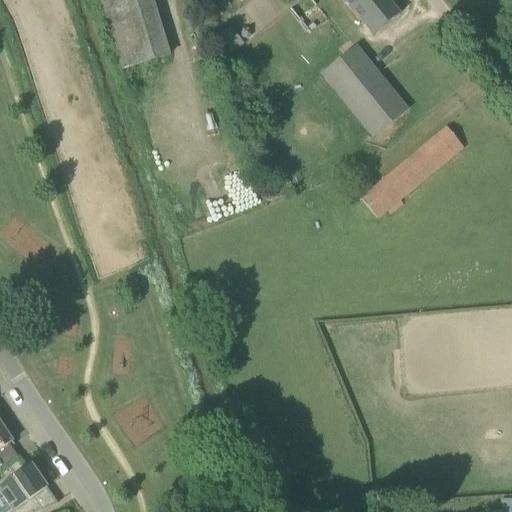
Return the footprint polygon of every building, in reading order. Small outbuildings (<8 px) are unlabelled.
[(152,0),(100,0),(122,71),(170,57),(152,0)] [(400,16),(386,0),(342,0),(373,37),(400,16)] [(244,28),(240,32),(241,38),(247,41),(252,37),(251,30),(244,28)] [(407,111),(355,49),(323,76),(373,138),(407,111)] [(376,220),(463,148),(448,129),(361,201),(376,220)] [(0,468),(0,469),(14,460),(5,447),(12,443),(0,425),(0,468)] [(30,465),(0,485),(0,511),(40,511),(42,511),(33,498),(46,489),(30,465)]
